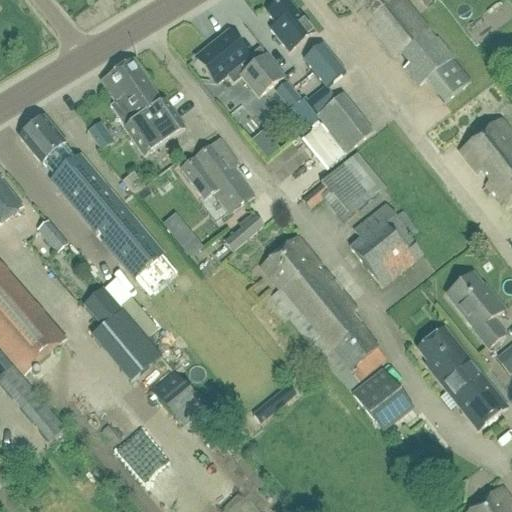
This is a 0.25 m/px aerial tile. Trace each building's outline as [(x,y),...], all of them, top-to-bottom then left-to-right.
[(435,42),(400,0),(343,0),(393,61),(399,57),(407,67),(402,72),(418,91),(426,85),(444,107),(470,86),(451,63),(454,61),(437,40),(435,42)] [(415,0),(425,13),(435,5),(431,0),(415,0)] [(288,57),(313,37),(285,1),(266,16),(275,28),(269,33),(288,57)] [(254,69),(229,36),(196,62),(216,88),(226,79),(233,88),(241,81),(258,102),(283,82),(265,60),(254,69)] [(270,44),(262,49),(272,64),(280,59),(270,44)] [(326,92),(345,77),(322,48),(303,63),(326,92)] [(161,105),(132,63),(106,82),(104,90),(114,106),(109,109),(144,161),(185,133),(164,103),(161,105)] [(289,114),(301,105),(287,86),(274,95),(289,114)] [(471,96),(457,104),(466,119),(480,110),(471,96)] [(313,119),(344,155),(367,135),(335,99),(313,119)] [(65,148),(43,122),(19,141),(41,168),(43,167),(54,180),(50,184),(94,236),(97,233),(106,243),(102,246),(134,284),(164,259),(80,159),(75,163),(64,149),(65,148)] [(511,139),(499,124),(458,156),(476,178),(481,175),(488,185),(485,190),(486,190),(481,194),(486,200),(491,196),(505,213),(509,211),(511,214),(511,139)] [(346,161),(322,129),(303,144),(328,176),(346,161)] [(253,201),(227,165),(232,161),(220,145),(181,172),(204,204),(214,197),(229,218),(253,201)] [(343,228),(387,193),(356,157),(301,205),(309,214),(322,204),(326,209),(334,218),(343,228)] [(133,199),(145,190),(133,176),(122,185),(133,199)] [(0,229),(22,212),(0,184),(0,229)] [(151,197),(146,190),(137,198),(142,205),(151,197)] [(394,220),(386,209),(353,235),(360,244),(350,253),(380,291),(422,258),(408,240),(417,234),(403,215),(394,220)] [(233,257),(264,230),(255,220),(223,247),(233,257)] [(56,258),(68,248),(48,225),(36,235),(56,258)] [(202,254),(191,240),(178,250),(189,264),(202,254)] [(297,241),(260,271),(279,294),(271,300),(339,385),(349,376),(377,354),(378,353),(352,319),(356,313),(341,294),(340,294),(297,241)] [(0,351),(24,381),(65,346),(31,305),(7,278),(5,280),(0,274),(0,351)] [(482,290),(472,278),(446,299),(475,336),(474,337),(487,353),(505,339),(492,323),(503,314),(483,289),(482,290)] [(115,289),(105,296),(122,313),(148,342),(157,334),(131,302),(129,304),(115,289)] [(102,292),(83,309),(101,331),(122,313),(105,296),(102,292)] [(163,362),(122,314),(90,341),(102,356),(131,390),(163,362)] [(478,435),(507,412),(443,333),(416,355),(425,366),(422,369),(445,397),(455,410),(463,419),(478,435)] [(508,380),(511,377),(511,349),(494,363),(508,380)] [(0,388),(16,375),(0,355),(0,388)] [(198,382),(189,371),(178,380),(173,375),(150,395),(181,432),(204,414),(222,437),(234,427),(198,382)] [(381,374),(350,398),(383,439),(413,414),(381,374)] [(66,435),(16,375),(0,388),(0,389),(49,449),(66,435)] [(297,401),(310,390),(299,378),(287,388),(288,389),(252,419),(260,429),(295,400),(297,401)] [(445,397),(439,402),(449,414),(455,410),(445,397)] [(236,452),(239,450),(248,442),(236,428),(224,438),(236,452)] [(508,511),(511,509),(511,506),(501,492),(474,511),(508,511)]
